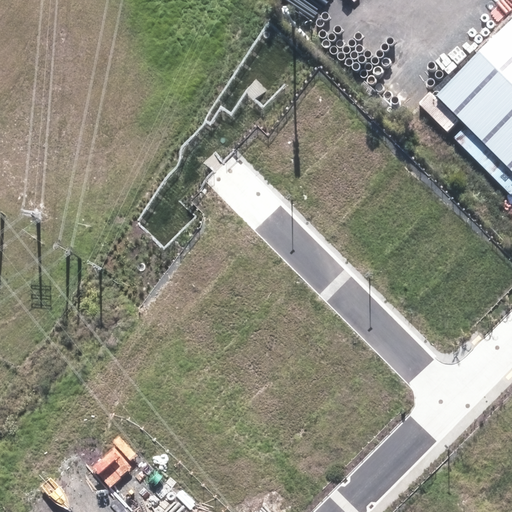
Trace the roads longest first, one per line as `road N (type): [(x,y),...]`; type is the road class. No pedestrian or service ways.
road 1 (unknown): [(219,168),(451,400)]
road 2 (unknown): [(511,341),(340,511)]
